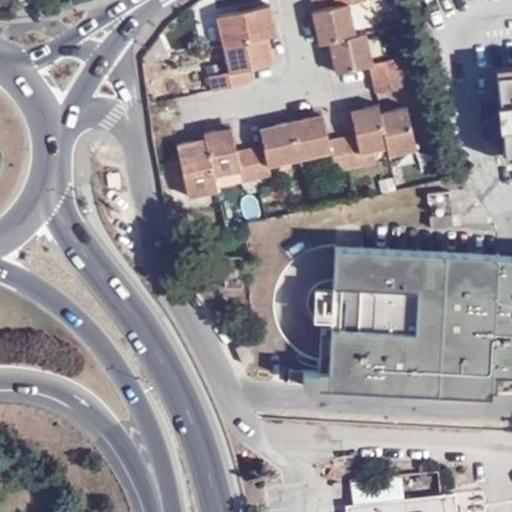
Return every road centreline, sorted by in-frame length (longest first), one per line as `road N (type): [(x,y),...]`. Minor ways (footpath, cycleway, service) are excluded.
road 1 (residential): [(511,452),(286,442),(163,274),(132,120)]
road 2 (secondary): [(217,511),(201,445),(162,356),(75,238),(48,180)]
road 3 (secondary): [(0,267),(58,304),(116,362),(142,406),(165,511)]
road 4 (motorway): [(0,381),(45,385),(101,413),(140,466),(159,511)]
